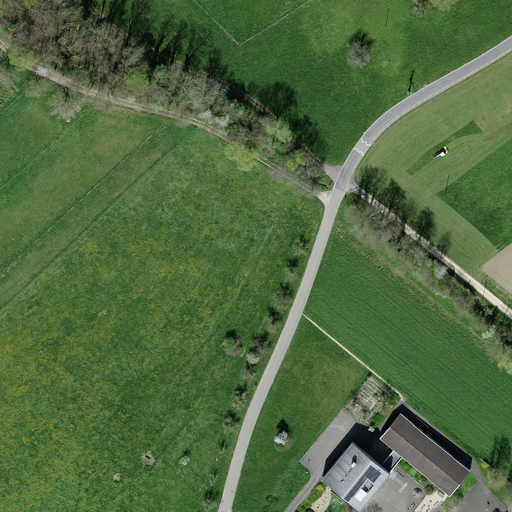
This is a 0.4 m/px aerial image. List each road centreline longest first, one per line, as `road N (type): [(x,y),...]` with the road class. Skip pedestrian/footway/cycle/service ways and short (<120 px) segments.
road 1 (tertiary): [(228,511),(255,413),(364,143),(407,103),(511,41)]
road 2 (track): [(511,314),(346,178)]
